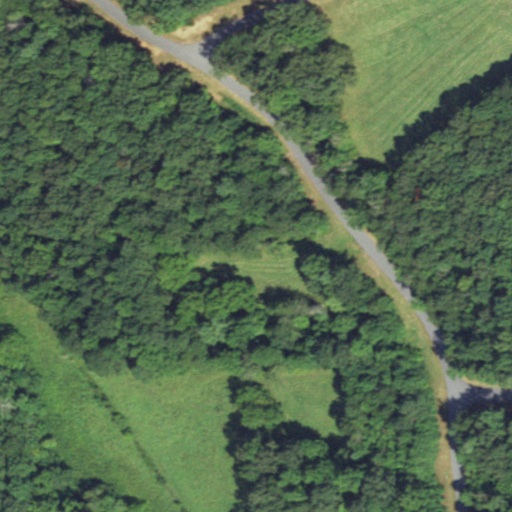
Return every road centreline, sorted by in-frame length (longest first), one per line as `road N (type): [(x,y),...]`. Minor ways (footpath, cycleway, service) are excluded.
road 1 (residential): [(455,388),(448,356),(413,296),(246,88),(101,0)]
road 2 (residential): [(511,390),(455,388),(465,511)]
